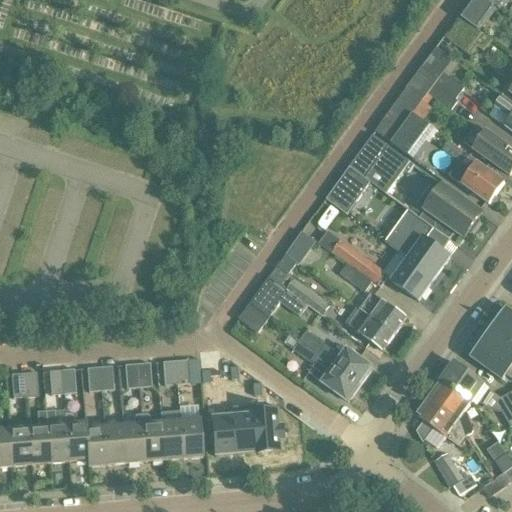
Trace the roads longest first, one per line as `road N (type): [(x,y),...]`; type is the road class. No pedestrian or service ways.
road 1 (unclassified): [(124,511),(309,493),(344,479),(365,456)]
road 2 (unclassified): [(365,456),(487,277)]
